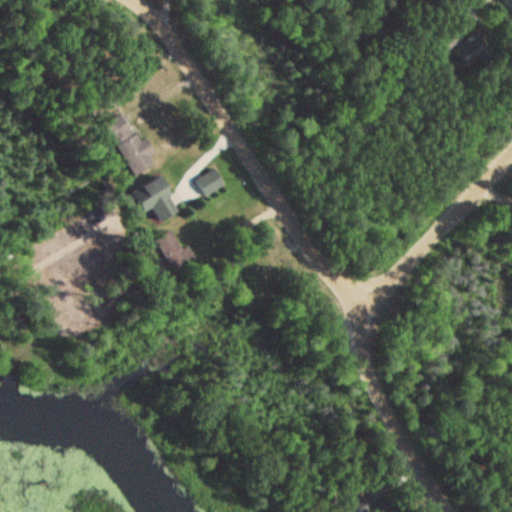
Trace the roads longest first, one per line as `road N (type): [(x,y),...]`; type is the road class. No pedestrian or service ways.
road 1 (residential): [(453,511),(360,353),(358,326),(160,21),(121,0)]
road 2 (residential): [(358,326),(391,280),(511,154)]
